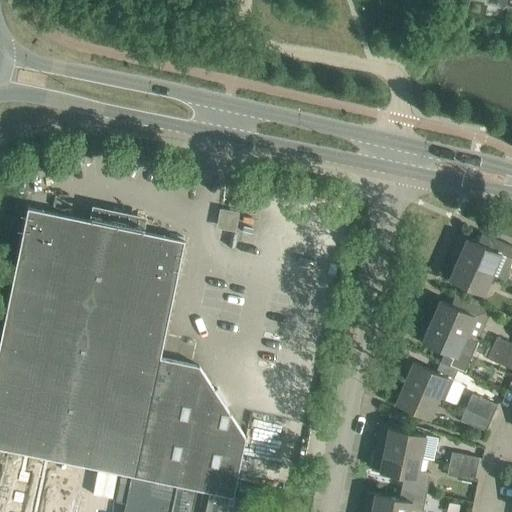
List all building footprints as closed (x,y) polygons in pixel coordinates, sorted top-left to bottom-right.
[(90,220),(28,207),(0,340),(0,446),(121,472),(147,477),(176,484),(196,489),(209,491),(233,496),(245,436),(199,365),(160,356),(184,240),(142,231),(145,219),(92,208),(90,220)] [(511,260),(511,245),(482,232),(477,242),(459,234),(450,255),(457,258),(492,273),(504,278),(511,260)] [(492,273),(457,258),(448,279),(483,294),(492,273)] [(478,340),(491,309),(455,294),(451,304),(440,299),(431,320),(466,335),(478,340)] [(466,335),(431,320),(422,341),(456,356),(466,335)] [(511,342),(496,336),(492,347),(511,355),(511,342)] [(511,355),(492,347),(487,357),(494,360),(511,368),(511,355)] [(458,367),(442,360),(437,371),(413,361),(404,382),(439,397),(444,399),(458,367)] [(439,397),(404,382),(395,402),(430,417),(439,397)] [(472,391),(465,408),(491,420),(498,402),(472,391)] [(491,420),(465,408),(460,419),(486,430),(491,420)] [(439,437),(426,434),(381,424),(376,447),(421,457),(421,455),(434,458),(439,437)] [(0,511),(38,511),(47,468),(55,469),(46,511),(113,511),(116,499),(121,472),(0,446),(0,511)] [(418,469),(421,457),(376,447),(372,469),(406,477),(403,487),(426,492),(430,471),(418,469)] [(451,451),(449,462),(477,468),(479,456),(459,452),(451,451)] [(474,480),(477,468),(449,462),(447,474),(455,475),(474,480)] [(170,511),(176,484),(147,477),(121,472),(116,499),(126,501),(123,511),(170,511)] [(252,511),(254,500),(233,496),(209,491),(204,511),(191,511),(196,489),(176,484),(170,511),(252,511)] [(422,511),(426,492),(403,487),(401,498),(367,491),(362,511),(409,511),(410,508),(422,511)]
